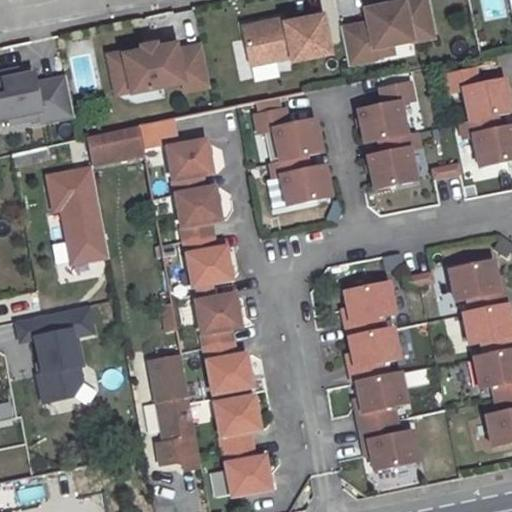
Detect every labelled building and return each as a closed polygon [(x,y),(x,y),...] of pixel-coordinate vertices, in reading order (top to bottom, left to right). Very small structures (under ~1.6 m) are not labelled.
[(340,27),(347,64),(375,58),(375,55),(372,45),(390,41),(409,36),(410,39),(432,35),(424,0),(389,0),(374,3),(376,10),(364,13),(366,22),(340,27)] [(363,6),(364,13),(376,10),(374,3),(363,6)] [(243,26),(251,64),(291,56),(291,58),(329,50),(321,12),(284,20),(283,17),(243,26)] [(122,51),(130,90),(182,79),(184,91),(210,86),(201,45),(177,50),(175,41),(156,45),(155,41),(140,43),(141,48),(122,51)] [(372,45),(375,55),(392,51),(390,41),(372,45)] [(396,41),(395,54),(413,55),(414,42),(396,41)] [(107,54),(115,93),(130,90),(122,51),(107,54)] [(461,91),(467,121),(493,115),(508,112),(501,80),(476,86),(472,69),(443,76),(447,94),(461,91)] [(0,73),(0,79),(2,81),(18,78),(17,70),(0,73)] [(73,117),(65,79),(34,85),(33,75),(18,78),(2,81),(0,79),(0,121),(10,120),(11,125),(40,119),(41,124),(73,117)] [(377,141),(403,135),(397,104),(411,101),(407,84),(379,90),(382,106),(355,111),(363,144),(377,141)] [(270,131),(277,162),(304,156),(318,154),(311,121),(285,127),(281,111),(251,117),(255,134),(270,131)] [(471,135),(477,166),(511,158),(511,129),(511,126),(496,129),(493,115),(458,124),(461,137),(471,135)] [(137,128),(89,138),(92,149),(139,139),(137,128)] [(372,189),(413,180),(407,149),(416,147),(413,133),(403,135),(377,141),(380,154),(365,157),(372,189)] [(203,143),(165,150),(173,197),(203,191),(200,177),(210,175),(203,143)] [(44,148),(9,156),(10,164),(46,156),(44,148)] [(278,177),(284,206),(328,196),(321,166),(306,170),(304,156),(277,162),(268,164),(271,178),(278,177)] [(430,169),(432,179),(459,174),(457,164),(430,169)] [(203,191),(173,197),(182,243),(211,237),(209,223),(218,221),(212,189),(203,191)] [(481,189),(461,192),(463,202),(483,198),(481,189)] [(211,237),(182,243),(191,289),(195,287),(209,285),(229,280),(223,248),(214,250),(211,237)] [(455,310),(506,299),(497,258),(446,269),(455,310)] [(407,288),(431,286),(430,273),(406,275),(407,288)] [(337,293),(346,330),(399,317),(390,281),(337,293)] [(209,285),(195,287),(198,302),(211,300),(209,285)] [(193,303),(202,349),(231,343),(228,330),(238,327),(232,295),(211,300),(198,302),(193,303)] [(162,308),(164,333),(174,333),(172,307),(162,308)] [(25,318),(38,405),(89,398),(80,339),(95,337),(91,308),(25,318)] [(342,338),(350,374),(403,363),(395,326),(342,338)] [(202,349),(210,395),(249,387),(243,355),(233,357),(231,343),(202,349)] [(196,466),(190,432),(193,432),(179,357),(149,363),(162,444),(156,446),(158,463),(180,459),(181,469),(196,466)] [(251,397),(212,405),(221,451),(250,445),(248,431),(257,429),(251,397)] [(511,411),(481,418),(490,456),(511,450),(511,411)] [(413,432),(363,442),(370,478),(421,467),(413,432)] [(221,451),(229,497),(268,488),(262,456),(253,458),(250,445),(221,451)]
